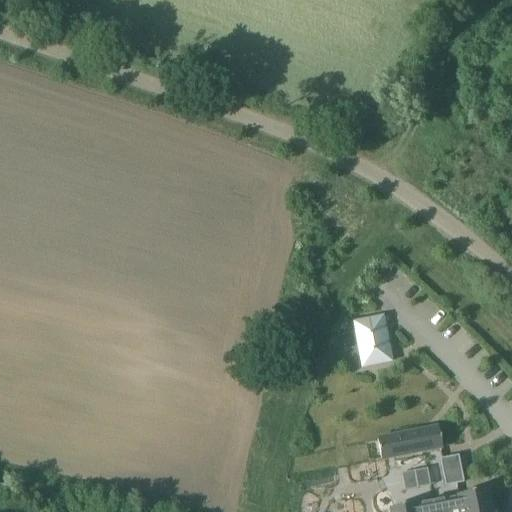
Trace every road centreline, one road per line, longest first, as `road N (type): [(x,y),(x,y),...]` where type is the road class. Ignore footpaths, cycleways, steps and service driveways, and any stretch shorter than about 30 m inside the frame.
road 1 (unclassified): [(0,28),(355,162)]
road 2 (residential): [(511,288),(465,242),(355,162)]
road 3 (track): [(451,20),(410,135),(384,179)]
